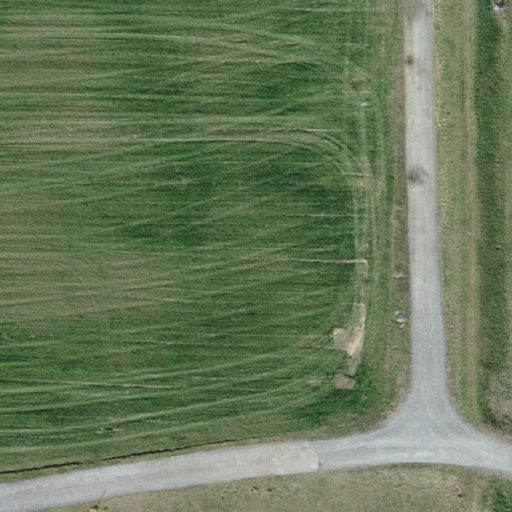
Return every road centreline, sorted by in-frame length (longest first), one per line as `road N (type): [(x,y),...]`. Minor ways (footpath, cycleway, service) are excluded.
road 1 (track): [(416,0),(426,438)]
road 2 (track): [(0,496),(426,438)]
